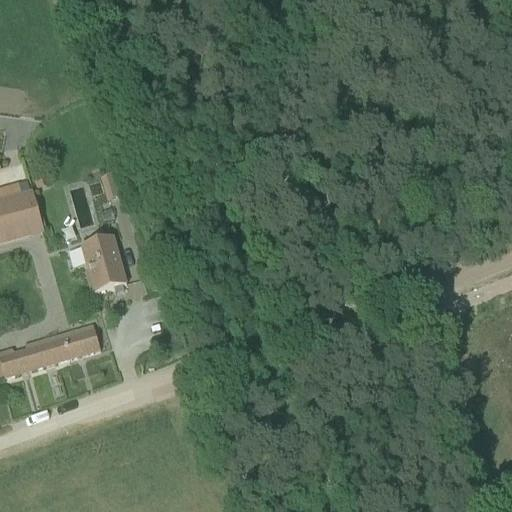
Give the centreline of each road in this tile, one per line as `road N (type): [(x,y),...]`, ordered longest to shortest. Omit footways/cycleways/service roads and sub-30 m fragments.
road 1 (track): [(145,389),(511,251)]
road 2 (unclassified): [(0,444),(145,389)]
